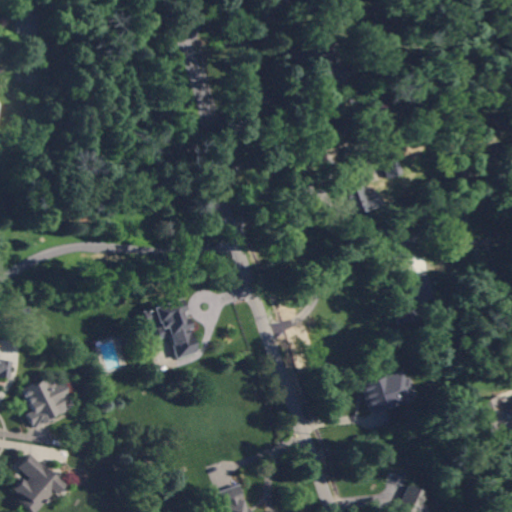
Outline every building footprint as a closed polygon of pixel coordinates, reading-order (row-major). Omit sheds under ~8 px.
[(318,54),(332,51),(334,61),(339,80),(322,84),(318,66),(304,69),(305,72),(289,76),(283,51),(289,50),(287,41),(298,38),(303,37),(302,33),(323,28),(326,40),(315,42),(318,54)] [(343,143),(324,149),(317,127),(308,130),(305,119),(332,110),(343,143)] [(375,151),(369,133),(387,127),(393,145),(375,151)] [(400,172),(394,156),(378,162),(384,178),(400,172)] [(362,200),(369,197),(372,207),(348,215),(340,192),(345,191),(343,183),(358,178),(361,186),(358,187),(362,200)] [(394,232),(390,220),(409,213),(414,225),(394,232)] [(408,279),(425,274),(431,297),(422,300),(427,316),(395,325),(389,303),(395,302),(381,253),(401,247),(406,263),(403,264),(408,279)] [(193,351),(173,358),(166,336),(156,339),(149,319),(153,318),(149,306),(176,297),(193,351)] [(0,360),(8,361),(6,379),(0,377),(0,360)] [(357,383),(367,413),(408,398),(405,389),(409,388),(405,376),(402,378),(398,368),(357,383)] [(55,383),(59,381),(66,396),(59,399),(62,406),(64,409),(63,410),(63,412),(58,415),(56,414),(51,416),(52,420),(46,423),(45,422),(32,429),(30,425),(28,426),(23,415),(30,411),(19,390),(42,379),(43,381),(52,377),(55,383)] [(511,422),(485,432),(475,403),(494,396),(497,406),(511,401),(511,397),(511,396),(511,422)] [(60,485),(51,494),(49,492),(32,511),(27,511),(14,499),(17,496),(10,488),(20,479),(23,481),(26,478),(14,466),(28,453),(60,485)] [(245,511),(214,511),(219,510),(212,493),(235,485),(245,511)] [(422,511),(401,511),(393,508),(403,485),(419,493),(414,502),(420,505),(422,511)]
